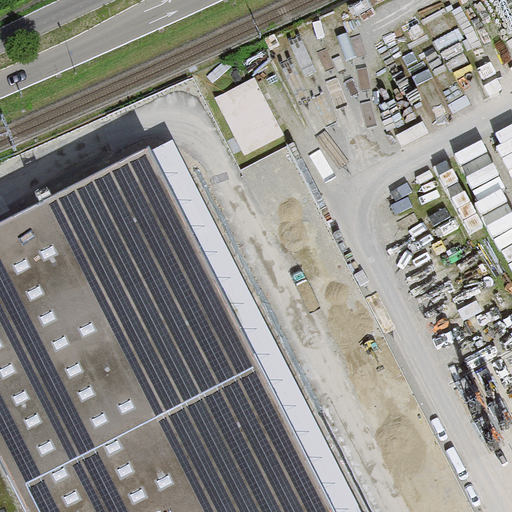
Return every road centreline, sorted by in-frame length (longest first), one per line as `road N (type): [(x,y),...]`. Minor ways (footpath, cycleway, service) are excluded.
road 1 (primary): [(0,86),(184,0)]
road 2 (unknown): [(402,166),(357,54),(372,8),(388,0)]
road 3 (unknown): [(0,191),(26,169),(119,139)]
